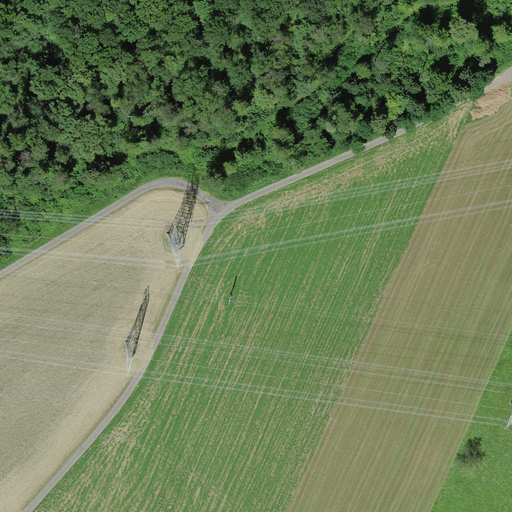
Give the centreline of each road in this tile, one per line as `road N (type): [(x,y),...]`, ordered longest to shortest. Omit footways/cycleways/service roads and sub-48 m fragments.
road 1 (track): [(25,511),(105,423),(149,356),(220,211),(511,73)]
road 2 (unclassified): [(220,211),(182,183),(155,182),(0,275)]
